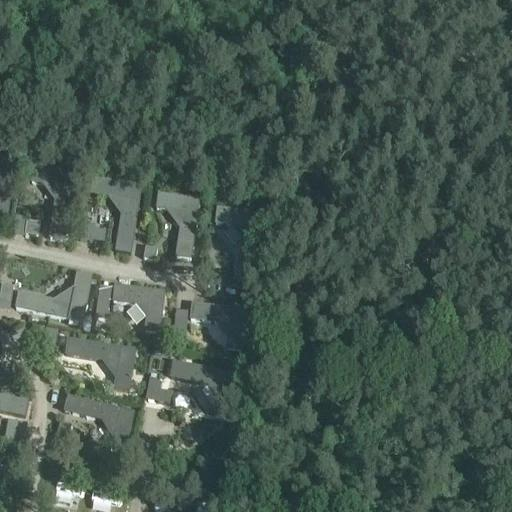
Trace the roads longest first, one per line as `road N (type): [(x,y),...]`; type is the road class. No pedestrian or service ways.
road 1 (unclassified): [(0,250),(193,282)]
road 2 (unclassified): [(24,511),(40,434),(39,388),(0,339)]
